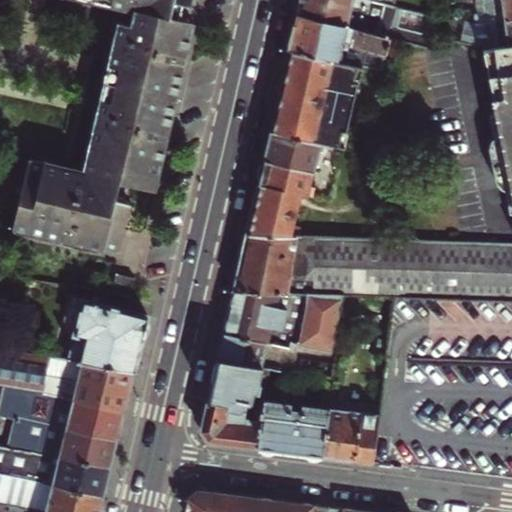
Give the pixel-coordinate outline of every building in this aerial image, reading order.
[(24,185),(13,229),(103,250),(104,247),(118,250),(120,241),(122,240),(130,201),(115,198),(119,182),(154,190),(157,181),(161,164),(165,145),(175,101),(187,50),(194,22),(182,19),(183,14),(186,4),(189,5),(190,0),(90,0),(124,7),(134,10),(131,25),(119,22),(84,172),(30,159),(24,185)] [(299,0),(296,14),(389,36),(428,46),(428,34),(379,23),(382,10),(394,13),(396,6),(378,2),(370,0),(299,0)] [(511,0),(484,0),(485,9),(478,10),(479,19),(511,16),(511,0)] [(427,14),(417,11),(415,22),(428,26),(427,14)] [(292,32),(288,49),(360,67),(380,72),(389,36),(296,14),(292,32)] [(511,16),(479,19),(477,19),(480,44),(482,45),(511,43),(511,16)] [(511,43),(482,45),(490,85),(494,82),(499,82),(511,80),(511,43)] [(275,108),(269,131),(341,148),(344,133),(342,132),(354,84),(356,84),(360,67),(288,49),(275,108)] [(511,80),(499,82),(494,82),(490,85),(497,116),(502,144),(498,145),(506,186),(510,185),(511,193),(511,80)] [(502,144),(497,116),(490,118),(495,141),(491,144),(490,147),(498,189),(500,191),(505,192),(510,215),(511,214),(511,193),(510,185),(506,186),(498,145),(502,144)] [(266,144),(263,159),(312,169),(311,172),(323,177),(333,177),(341,148),(269,131),(266,144)] [(257,183),(246,233),(286,235),(297,195),(328,202),(333,177),(323,177),(311,172),(312,169),(263,159),(257,183)] [(239,262),(233,289),(340,293),(393,296),(511,300),(511,243),(286,235),(246,233),(239,262)] [(114,276),(108,296),(127,301),(132,281),(114,276)] [(228,309),(223,333),(288,348),(290,342),(330,350),(340,293),(233,289),(228,309)] [(68,357),(82,302),(71,299),(66,308),(62,323),(62,334),(67,335),(63,356),(68,357)] [(56,361),(132,376),(139,350),(146,320),(82,302),(68,357),(63,356),(57,355),(56,361)] [(219,347),(216,359),(268,369),(297,373),(297,367),(280,365),(282,352),(333,362),(335,351),(330,350),(290,342),(288,348),(223,333),(219,347)] [(0,391),(123,414),(127,396),(132,376),(56,361),(0,351),(0,391)] [(209,393),(207,402),(224,405),(223,412),(237,415),(244,409),(244,403),(249,403),(252,391),(265,394),(268,369),(216,359),(213,372),(209,393)] [(0,420),(11,423),(116,443),(119,429),(123,414),(0,391),(0,420)] [(291,452),(322,456),(328,408),(298,405),(297,410),(277,408),(278,402),(264,401),(262,411),(257,448),(291,452)] [(208,442),(257,448),(262,411),(244,409),(237,415),(223,412),(224,405),(207,402),(203,419),(200,431),(208,442)] [(328,408),(322,456),(348,460),(372,463),(378,414),(328,408)] [(11,423),(5,450),(18,453),(109,471),(112,458),(116,443),(11,423)] [(109,471),(18,453),(17,460),(26,462),(22,484),(102,500),(105,485),(109,471)] [(0,508),(19,511),(98,511),(102,500),(22,484),(0,479),(0,508)] [(372,511),(197,489),(187,497),(184,511),(372,511)]
